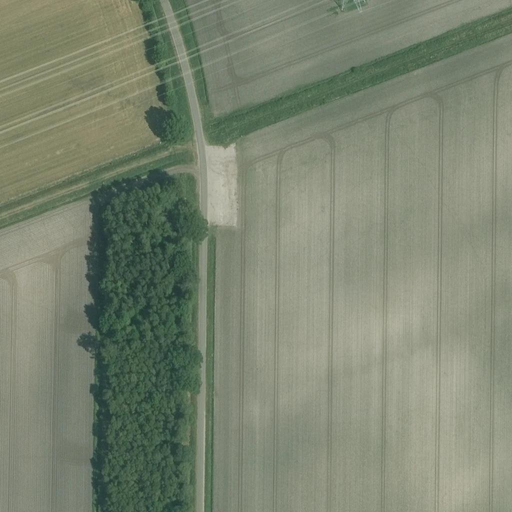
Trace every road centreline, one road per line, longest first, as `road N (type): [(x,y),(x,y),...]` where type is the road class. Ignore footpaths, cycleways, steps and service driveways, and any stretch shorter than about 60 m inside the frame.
road 1 (track): [(0,218),(511,21)]
road 2 (unclassified): [(199,511),(203,166),(191,90),(163,0)]
